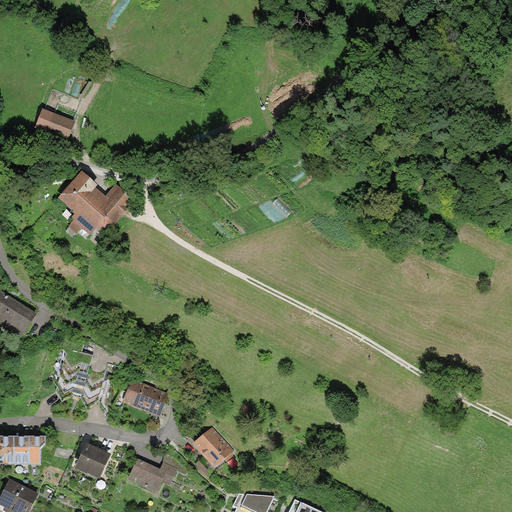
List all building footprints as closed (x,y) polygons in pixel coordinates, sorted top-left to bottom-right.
[(53,115),(45,135),(67,143),(74,123),(53,115)] [(82,173),(59,199),(73,212),(73,213),(75,215),(73,218),(75,220),(69,226),(77,233),(81,228),(90,235),(97,228),(103,234),(132,201),(116,187),(106,198),(95,189),(98,186),(90,180),(82,173)] [(0,324),(21,339),(37,315),(9,296),(0,290),(0,324)] [(85,349),(85,340),(71,339),(70,348),(85,349)] [(109,361),(61,348),(52,378),(58,386),(56,391),(62,402),(73,396),(81,399),(88,410),(98,403),(109,361)] [(131,380),(122,402),(160,417),(169,395),(131,380)] [(234,452),(213,428),(193,446),(215,470),(226,459),(234,452)] [(0,463),(41,464),(41,449),(46,443),(46,436),(41,436),(22,436),(0,435),(0,463)] [(86,444),(75,470),(87,475),(88,474),(100,479),(111,455),(96,449),(86,444)] [(138,459),(128,481),(156,495),(162,482),(170,485),(176,472),(186,476),(189,470),(177,459),(168,455),(165,454),(164,463),(160,470),(153,467),(138,459)] [(38,494),(10,480),(0,499),(0,509),(5,511),(28,511),(30,510),(38,494)] [(267,511),(275,497),(239,494),(233,507),(238,509),(236,511),(267,511)] [(319,511),(295,500),(288,511),(319,511)]
